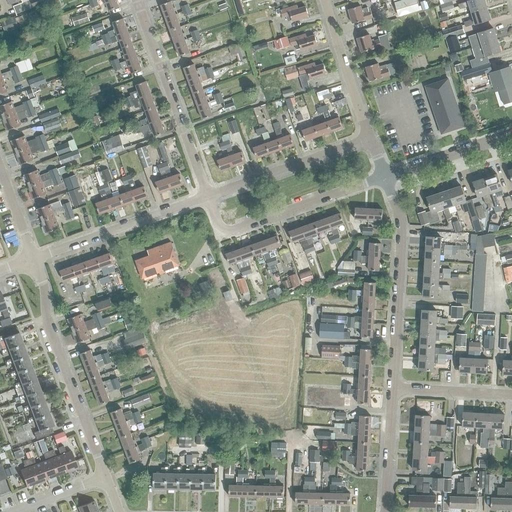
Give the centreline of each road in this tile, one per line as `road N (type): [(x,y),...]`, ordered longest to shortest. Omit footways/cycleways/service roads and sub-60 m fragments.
road 1 (unclassified): [(104,476),(45,317),(34,260)]
road 2 (residential): [(391,388),(401,228),(384,177)]
road 3 (residential): [(207,196),(135,0)]
road 4 (residential): [(207,196),(221,227),(232,229),(384,177)]
road 5 (residential): [(34,260),(207,196)]
road 6 (residential): [(207,196),(369,138)]
road 7 (residential): [(369,138),(324,0)]
road 8 (residential): [(384,177),(511,136)]
road 9 (residential): [(384,511),(391,388)]
road 10 (residential): [(391,388),(511,395)]
